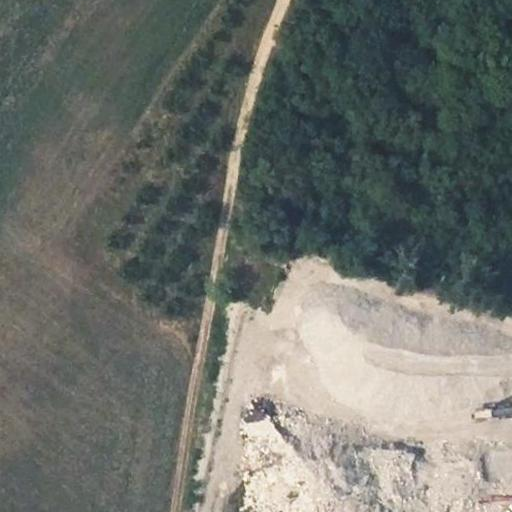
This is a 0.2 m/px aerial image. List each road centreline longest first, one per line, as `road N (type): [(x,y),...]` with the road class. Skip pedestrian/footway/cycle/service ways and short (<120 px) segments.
road 1 (track): [(174,511),(239,128),(279,0)]
road 2 (track): [(511,331),(278,283)]
